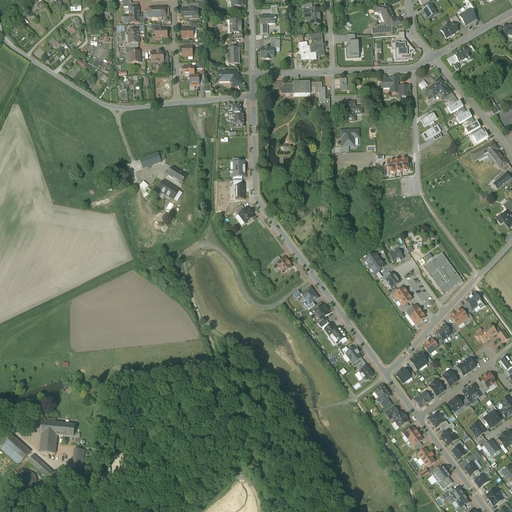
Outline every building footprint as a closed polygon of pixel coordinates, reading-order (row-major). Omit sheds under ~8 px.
[(430,2),(422,6),(424,10),(432,5),(432,6),(430,2)] [(470,10),(472,13),(475,11),(470,4),(467,6),(470,11),(470,10)] [(424,10),(423,11),(428,20),(437,14),(432,6),(432,5),(424,10)] [(389,8),(384,7),(384,8),(375,7),(375,13),(379,14),(379,13),(381,13),(382,14),(386,25),(392,23),(392,22),(395,21),(389,8)] [(165,8),(151,9),(151,11),(151,15),(151,17),(155,17),(156,18),(159,18),(160,17),(166,17),(166,16),(165,8)] [(190,10),(182,10),(182,20),(198,19),(198,8),(190,8),(190,10)] [(129,16),(130,16),(130,17),(130,19),(139,19),(139,18),(139,14),(139,9),(138,9),(132,9),(130,9),(130,10),(130,12),(129,12),(129,15),(129,16)] [(319,11),(316,11),(316,13),(314,13),(314,11),(313,11),(313,10),(306,11),(306,12),(304,12),(305,17),(306,17),(306,20),(306,21),(306,22),(307,22),(307,21),(310,21),(311,25),(316,25),(316,24),(321,23),(320,15),(319,11)] [(459,17),(466,27),(476,21),(472,13),(470,10),(470,11),(459,17)] [(271,16),(261,17),(261,25),(262,25),(262,35),(268,35),(267,25),(275,25),(275,21),(276,21),(276,16),(271,16)] [(460,23),(456,17),(450,20),(453,24),(453,23),(455,26),(460,23)] [(395,21),(392,22),(392,23),(394,28),(402,24),(400,19),(395,21)] [(241,20),(230,21),(230,26),(232,26),(232,34),(242,34),(241,20)] [(387,25),(382,27),(379,26),(375,28),(375,35),(393,34),(393,29),(392,29),(394,28),(392,23),(386,25),(387,25)] [(453,24),(449,26),(448,25),(444,28),(445,29),(441,31),(446,40),(450,37),(451,38),(455,36),(454,35),(458,32),(455,26),(453,23),(453,24)] [(511,28),(505,27),(503,38),(507,38),(507,36),(511,37),(511,28)] [(167,38),(167,29),(161,29),(156,30),(156,38),(167,38)] [(191,29),(182,30),(182,39),(186,39),(187,40),(188,40),(189,39),(193,39),(193,30),(193,29),(191,29)] [(139,31),(129,31),(129,36),(129,42),(129,44),(139,44),(139,36),(139,33),(139,31)] [(52,45),(58,42),(54,36),(48,40),(52,45)] [(322,37),(312,38),(312,39),(313,47),(309,47),(310,54),(316,54),(316,57),(324,56),(322,37)] [(274,49),(280,49),(279,38),(271,39),(271,49),(274,49)] [(356,42),(350,42),(350,43),(350,46),(350,57),(353,57),(359,56),(358,42),(356,42)] [(307,43),(299,44),(301,56),(301,61),(302,61),(311,60),(311,61),(317,60),(316,57),(316,54),(310,54),(309,47),(307,48),(307,43)] [(192,56),(192,48),(189,48),(183,48),(183,58),(188,58),(188,56),(192,56)] [(236,48),(229,49),(229,65),(228,65),(239,65),(239,59),(238,59),(238,57),(239,57),(239,56),(239,55),(239,51),(238,51),(236,51),(236,48)] [(270,58),(274,58),(274,49),(271,49),(270,49),(270,48),(265,48),(265,49),(261,49),(261,59),(265,58),(265,60),(270,60),(270,58)] [(466,49),(462,51),(457,53),(454,55),(454,56),(458,62),(459,64),(462,62),(463,63),(467,60),(466,59),(470,58),(468,54),(468,53),(466,49)] [(135,53),(131,53),(131,58),(130,59),(130,62),(131,63),(140,63),(140,53),(135,53)] [(163,53),(151,53),(152,63),(162,63),(164,63),(163,58),(163,53)] [(454,56),(447,60),(451,66),(458,62),(454,56)] [(194,76),(194,68),(183,68),(183,77),(190,77),(194,77),(194,76)] [(219,72),(218,72),(219,82),(219,81),(231,81),(232,84),(230,85),(231,86),(232,85),(233,88),(233,89),(239,86),(242,85),(237,71),(226,72),(219,72)] [(194,76),(194,77),(190,77),(190,87),(199,87),(199,86),(199,80),(199,76),(194,76)] [(433,86),(427,91),(431,96),(433,98),(439,94),(444,100),(445,100),(452,94),(439,79),(434,83),(435,84),(436,86),(434,87),(433,86)] [(393,89),(392,80),(381,80),(381,89),(393,89)] [(428,86),(424,81),(418,86),(422,91),(428,86)] [(305,84),(305,94),(305,95),(305,97),(305,94),(319,94),(319,102),(319,109),(317,110),(317,114),(330,113),(330,100),(326,100),(325,89),(322,89),(322,83),(305,84)] [(305,94),(305,84),(304,84),(303,84),(283,85),(284,90),(283,90),(283,93),(294,92),(294,94),(305,94)] [(401,87),(398,88),(399,94),(400,94),(400,98),(408,97),(408,86),(402,87),(401,87)] [(454,97),(452,94),(445,100),(447,102),(449,100),(454,97)] [(436,101),(433,98),(431,96),(427,99),(432,104),(436,101)] [(491,100),(485,104),(490,110),(496,106),(491,100)] [(463,108),(460,102),(458,103),(455,105),(448,109),(451,115),(458,111),(463,108)] [(355,108),(355,103),(343,103),(344,111),(347,111),(347,114),(346,114),(347,122),(355,122),(355,113),(361,113),(362,114),(362,107),(355,108)] [(241,105),(228,106),(229,115),(234,115),(234,114),(241,114),(241,105)] [(499,112),(496,106),(490,110),(494,116),(499,112)] [(464,115),(456,119),(460,125),(467,121),(472,118),(468,112),(466,114),(464,115)] [(434,113),(421,121),(425,127),(437,120),(434,113)] [(241,114),(234,114),(234,115),(234,119),(235,128),(244,127),(243,114),(241,114)] [(465,130),(468,135),(471,134),(480,128),(477,123),(475,124),(473,125),(465,130)] [(437,126),(422,135),(426,142),(432,138),(440,133),(441,132),(438,127),(437,126)] [(473,137),(482,132),(480,128),(471,134),(473,137)] [(358,131),(341,132),(341,139),(343,139),(343,147),(349,147),(354,147),(354,139),(354,138),(359,138),(358,131)] [(482,132),(473,137),(477,145),(481,142),(488,138),(486,134),(484,135),(482,132)] [(442,138),(440,133),(432,138),(435,143),(442,138)] [(492,143),(489,146),(471,156),(474,162),(487,155),(495,165),(496,164),(502,160),(501,159),(502,158),(497,151),(498,150),(492,143)] [(282,147),(281,149),(280,152),(282,153),(284,154),(286,154),(289,153),(290,152),(291,151),(289,148),(288,147),(287,146),(285,146),(283,146),(282,147)] [(158,153),(139,160),(143,170),(162,163),(158,153)] [(506,165),(502,160),(496,164),(501,170),(507,164),(506,165)] [(503,172),(504,171),(506,173),(511,169),(507,164),(501,170),(503,172)] [(181,173),(172,168),(167,175),(182,184),(187,177),(181,173)] [(499,188),(499,189),(511,179),(506,173),(504,171),(503,172),(493,180),(496,183),(495,183),(495,184),(499,188)] [(168,185),(163,182),(158,190),(173,200),(179,192),(174,188),(173,187),(172,188),(170,186),(170,185),(168,184),(168,185)] [(239,215),(245,211),(242,207),(235,212),(238,216),(239,215)] [(245,211),(239,215),(241,218),(241,219),(243,222),(244,221),(246,224),(254,218),(251,215),(252,215),(250,212),(249,212),(247,209),(245,211)] [(510,213),(509,212),(508,212),(502,218),(504,221),(503,222),(509,228),(511,225),(511,215),(511,214),(511,215),(510,213)] [(409,254),(405,246),(398,249),(398,250),(399,250),(402,257),(409,254)] [(393,253),(389,254),(394,264),(397,262),(398,263),(400,262),(400,261),(403,259),(402,257),(399,250),(398,250),(395,252),(395,251),(392,252),(393,253)] [(432,262),(424,268),(430,276),(432,278),(431,279),(437,286),(438,286),(440,288),(439,289),(444,296),(452,290),(450,287),(453,285),(454,287),(462,282),(457,275),(457,276),(455,273),(456,273),(450,265),(449,266),(447,263),(448,263),(442,254),(434,260),(434,261),(432,263),(432,262)] [(370,268),(380,261),(376,255),(372,258),(371,258),(369,257),(367,258),(365,260),(364,261),(366,263),(368,266),(370,268)] [(277,265),(282,262),(279,257),(271,263),(274,266),(275,267),(277,266),(277,265)] [(281,271),(283,274),(291,268),(289,265),(290,265),(287,262),(285,259),(282,262),(277,265),(277,266),(279,268),(281,271)] [(380,271),(385,267),(380,261),(370,268),(371,270),(374,273),(375,276),(376,275),(379,273),(380,271)] [(385,281),(391,276),(389,273),(382,278),(384,282),(385,281)] [(391,276),(385,281),(391,289),(400,283),(394,275),(391,276)] [(310,289),(302,295),(305,299),(307,302),(309,305),(313,302),(318,299),(310,289)] [(399,301),(408,294),(405,290),(405,291),(404,289),(398,293),(394,296),(395,296),(399,301)] [(394,296),(398,293),(396,290),(390,294),(392,298),(395,296),(394,296)] [(295,300),(299,297),(301,295),(298,291),(292,296),(295,300)] [(411,298),(408,294),(399,301),(402,307),(403,307),(407,304),(412,300),(411,298)] [(475,294),(472,297),(471,296),(469,298),(466,301),(468,303),(472,310),(473,310),(478,306),(482,303),(475,294)] [(316,306),(313,302),(309,305),(306,308),(309,311),(316,306)] [(468,303),(463,307),(468,313),(468,314),(473,311),(473,310),(472,310),(468,303)] [(323,306),(315,312),(321,321),(325,318),(330,315),(323,306)] [(407,316),(408,315),(407,314),(414,309),(411,306),(409,307),(404,311),(407,316)] [(414,309),(407,314),(408,315),(412,320),(422,313),(419,310),(417,307),(414,309)] [(459,311),(456,313),(463,323),(468,319),(465,315),(461,310),(459,311)] [(422,313),(412,320),(415,325),(416,326),(422,321),(425,319),(423,316),(424,316),(422,313)] [(458,327),(463,323),(456,313),(452,316),(451,318),(455,323),(457,327),(458,327)] [(419,331),(425,325),(422,321),(416,326),(415,325),(415,326),(419,331)] [(332,325),(325,330),(330,337),(331,336),(330,336),(337,331),(332,325)] [(457,332),(452,325),(447,329),(452,335),(453,336),(458,333),(457,332)] [(445,326),(442,328),(439,330),(440,330),(437,333),(443,341),(444,341),(449,337),(452,335),(447,329),(445,326)] [(478,335),(475,337),(479,342),(481,340),(484,343),(490,339),(490,338),(496,334),(498,336),(501,333),(498,329),(495,331),(492,327),(488,330),(487,329),(483,332),(483,331),(482,332),(478,335)] [(337,331),(330,336),(331,336),(331,337),(331,338),(336,344),(337,345),(341,342),(345,339),(346,338),(344,336),(345,335),(342,331),(341,332),(339,329),(337,331)] [(498,336),(497,336),(503,344),(509,340),(503,332),(501,333),(498,336)] [(437,339),(433,342),(438,348),(438,349),(443,346),(437,339)] [(432,340),(429,343),(429,342),(426,344),(427,345),(424,347),(429,355),(430,354),(435,350),(438,348),(433,342),(432,340)] [(346,348),(339,353),(343,357),(346,355),(346,354),(349,352),(346,348)] [(349,352),(346,354),(346,355),(348,357),(347,358),(350,362),(351,361),(353,364),(361,358),(358,355),(359,354),(357,351),(356,352),(354,348),(349,352)] [(415,357),(423,367),(426,365),(428,363),(426,360),(422,356),(421,354),(417,356),(415,357)] [(468,358),(469,359),(470,358),(474,364),(478,361),(473,355),(468,358)] [(419,370),(423,367),(415,357),(414,358),(414,359),(410,361),(412,364),(415,368),(417,371),(419,370)] [(506,357),(499,363),(501,366),(506,373),(507,373),(511,368),(511,364),(508,359),(506,357)] [(469,359),(463,363),(470,372),(472,371),(472,370),(476,367),(474,364),(470,358),(469,359)] [(363,361),(356,367),(360,372),(366,367),(363,362),(363,361)] [(470,372),(463,363),(458,367),(457,367),(461,373),(464,376),(468,373),(470,372)] [(458,376),(461,373),(457,367),(458,367),(457,365),(453,369),(453,370),(455,372),(458,376)] [(369,371),(366,367),(360,372),(359,372),(361,376),(360,376),(363,380),(364,379),(366,382),(374,376),(370,370),(369,371)] [(410,369),(407,372),(411,378),(412,379),(415,377),(410,369)] [(399,374),(396,376),(402,385),(411,378),(407,372),(405,370),(403,372),(402,371),(398,374),(399,374)] [(443,377),(443,378),(444,379),(447,384),(450,387),(458,381),(455,378),(452,374),(451,372),(450,372),(443,377)] [(489,374),(481,380),(483,383),(488,389),(489,388),(495,384),(496,383),(489,374)] [(437,382),(429,387),(430,387),(431,389),(434,393),(437,397),(444,391),(442,388),(439,384),(437,382)] [(488,389),(483,383),(478,386),(480,389),(483,393),(484,394),(489,390),(488,389)] [(474,385),(469,389),(477,400),(482,396),(481,395),(478,391),(474,385)] [(383,387),(375,392),(379,398),(382,402),(387,399),(390,397),(383,387)] [(471,403),(477,400),(469,389),(464,393),(467,398),(471,403),(471,404),(471,403)] [(425,393),(420,397),(426,405),(428,403),(431,401),(431,400),(427,395),(425,393)] [(415,400),(414,401),(417,404),(420,409),(423,407),(426,405),(420,397),(415,400)] [(457,398),(449,404),(455,412),(461,408),(463,407),(461,403),(457,398)] [(387,399),(382,402),(380,404),(383,409),(391,403),(387,399)] [(461,403),(463,407),(461,408),(464,412),(470,407),(468,404),(465,400),(461,403)] [(503,406),(503,410),(501,411),(506,418),(511,413),(511,409),(510,407),(505,400),(501,403),(503,406)] [(490,409),(493,412),(494,412),(496,415),(499,414),(493,407),(490,409)] [(395,408),(386,415),(390,421),(394,418),(394,419),(399,415),(398,414),(399,414),(395,408)] [(439,414),(444,421),(445,420),(447,418),(442,412),(439,414)] [(493,412),(488,416),(496,426),(497,425),(497,424),(501,421),(496,415),(494,412),(493,412)] [(394,419),(393,420),(395,423),(397,426),(398,426),(400,429),(408,422),(406,419),(407,419),(405,416),(404,416),(402,413),(399,415),(394,419)] [(439,414),(438,414),(430,421),(432,423),(431,424),(433,426),(434,426),(436,429),(438,427),(445,422),(444,421),(439,414)] [(496,426),(488,416),(484,419),(483,420),(486,423),(490,429),(494,426),(494,427),(496,426)] [(445,422),(438,427),(442,431),(445,429),(449,426),(445,420),(444,421),(445,422)] [(75,425),(43,421),(39,453),(56,455),(57,436),(74,438),(75,425)] [(396,432),(400,429),(398,426),(397,426),(395,423),(391,426),(396,432)] [(485,433),(478,423),(470,430),(477,439),(481,436),(485,433)] [(449,426),(445,429),(447,433),(450,431),(455,428),(452,424),(449,426)] [(408,427),(401,432),(405,437),(406,436),(405,435),(411,431),(408,427)] [(411,431),(405,435),(406,436),(409,441),(418,434),(417,433),(414,429),(411,431)] [(447,433),(441,437),(448,446),(457,440),(454,436),(450,431),(447,433)] [(505,433),(503,435),(510,446),(511,444),(511,436),(509,432),(506,434),(505,433)] [(418,434),(409,441),(413,446),(414,447),(420,443),(422,440),(419,436),(420,436),(418,434)] [(510,446),(503,435),(500,437),(501,438),(498,440),(502,446),(505,449),(510,446)] [(475,440),(479,446),(481,444),(485,441),(481,436),(477,439),(475,440)] [(30,453),(12,437),(1,450),(19,466),(30,453)] [(455,450),(460,446),(461,447),(463,446),(460,441),(453,447),(455,450)] [(488,444),(484,446),(487,450),(491,456),(492,456),(496,454),(499,451),(491,441),(488,444)] [(420,443),(414,447),(413,446),(412,447),(415,451),(422,446),(420,443)] [(463,446),(461,447),(466,454),(469,452),(464,445),(463,446)] [(455,450),(452,452),(458,460),(466,455),(466,454),(461,447),(460,446),(455,450)] [(85,452),(85,450),(74,448),(71,469),(83,471),(86,452),(85,452)] [(426,450),(417,456),(427,469),(435,462),(432,458),(434,457),(431,453),(429,454),(426,450)] [(473,463),(473,464),(476,461),(477,461),(477,460),(473,455),(466,460),(470,466),(473,463)] [(53,473),(33,456),(25,465),(45,482),(53,473)] [(476,461),(473,464),(478,470),(481,468),(476,461)] [(470,466),(465,469),(471,476),(479,471),(478,470),(473,464),(473,463),(470,466)] [(504,476),(502,473),(506,470),(504,467),(498,472),(502,478),(504,476)] [(511,468),(511,467),(506,470),(502,473),(504,476),(509,483),(511,480),(511,468)] [(443,468),(434,474),(441,483),(441,484),(448,478),(450,477),(443,468)] [(484,476),(489,473),(486,469),(479,475),(481,478),(484,476)] [(426,470),(419,475),(421,478),(428,473),(426,470)] [(441,483),(434,474),(432,476),(439,485),(441,483)] [(481,478),(475,482),(480,489),(489,482),(484,476),(481,478)] [(441,484),(441,483),(439,485),(443,491),(452,484),(448,478),(441,484)] [(451,497),(450,495),(454,492),(451,489),(444,494),(448,499),(451,497)] [(451,497),(455,502),(464,496),(458,489),(454,492),(450,495),(451,497)] [(503,500),(496,490),(486,497),(489,500),(488,500),(491,505),(492,504),(494,507),(497,505),(503,500)] [(469,503),(464,496),(455,502),(459,508),(460,510),(464,507),(469,503)] [(500,511),(504,508),(507,506),(505,503),(498,508),(500,511)]
